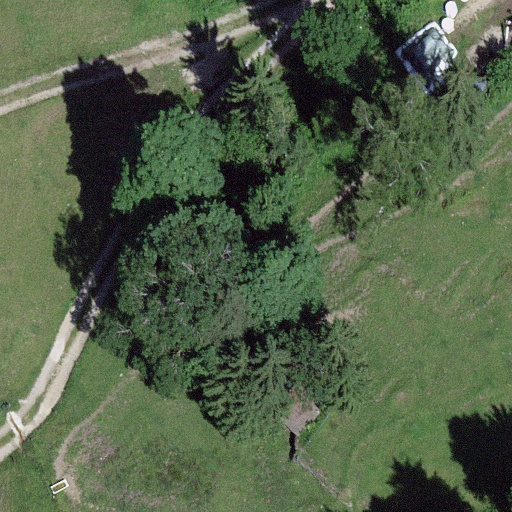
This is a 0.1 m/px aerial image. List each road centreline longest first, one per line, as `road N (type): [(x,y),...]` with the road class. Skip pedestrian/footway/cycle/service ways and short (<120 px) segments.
road 1 (track): [(0,457),(32,423),(112,289),(189,44),(299,0)]
road 2 (track): [(0,118),(189,44)]
